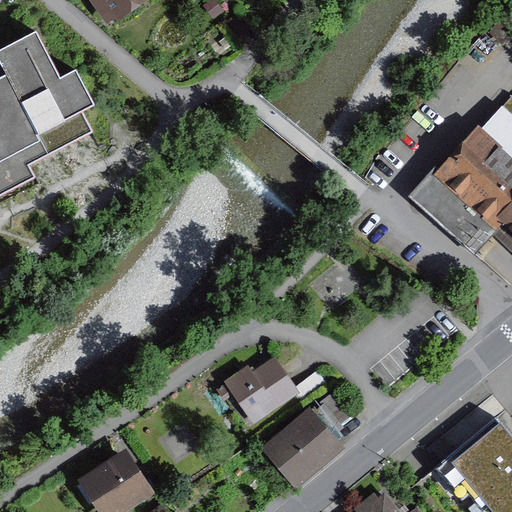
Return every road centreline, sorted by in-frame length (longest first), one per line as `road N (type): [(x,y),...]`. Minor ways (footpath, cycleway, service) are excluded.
road 1 (residential): [(0,499),(220,347),(258,330),(296,333),(341,355),(399,430)]
road 2 (residential): [(399,430),(301,511)]
